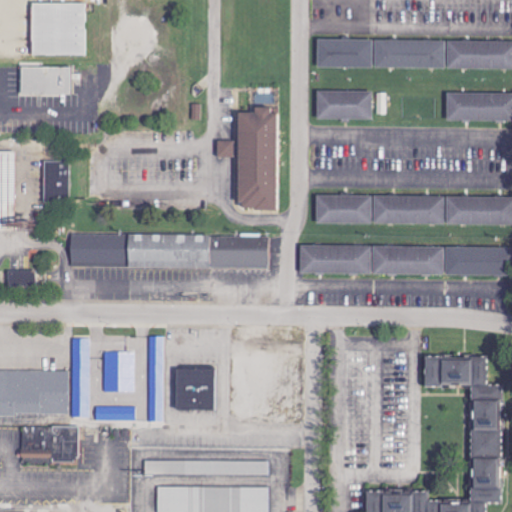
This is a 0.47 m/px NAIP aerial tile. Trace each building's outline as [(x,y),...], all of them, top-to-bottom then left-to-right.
[(32,55),(88,54),(87,3),(32,3),(32,55)] [(372,40),(318,39),(317,68),(372,68),(372,40)] [(375,68),(445,69),(445,41),(375,41),(375,68)] [(511,69),(511,42),(447,42),(447,69),(511,69)] [(22,64),(73,64),(73,92),(22,93),(22,64)] [(373,92),(317,92),(317,120),(372,120),(373,92)] [(511,94),(447,93),(446,121),(511,121),(511,94)] [(240,110),(253,110),(254,103),(273,103),(273,109),(279,110),(278,209),(243,209),(239,200),(240,110)] [(217,157),(233,158),(234,142),(218,142),(217,157)] [(16,153),(0,152),(0,219),(16,220),(16,217),(36,217),(36,195),(16,195),(16,153)] [(44,203),(55,203),(55,197),(69,197),(70,162),(45,162),(44,203)] [(315,224),(371,225),(372,197),(316,196),(315,224)] [(373,224),(444,225),(445,197),(373,197),(373,224)] [(511,198),(446,197),(446,224),(511,225),(511,198)] [(269,269),(269,237),(71,236),(71,267),(269,269)] [(444,248),(300,246),(300,274),(371,275),(444,276),(444,248)] [(511,248),(445,249),(445,277),(511,276),(511,248)] [(9,271),(8,289),(37,289),(37,272),(9,271)] [(166,337),(151,337),(150,422),(164,422),(166,337)] [(74,340),(75,418),(92,418),(91,340),(74,340)] [(136,353),(106,353),(106,392),(136,393),(136,353)] [(471,386),(471,507),(438,507),(438,502),(428,502),(428,492),(365,492),(364,511),(483,511),(484,504),(501,504),(500,386),(486,386),(486,359),(439,359),(439,358),(424,358),(424,386),(471,386)] [(70,372),(0,370),(0,415),(69,416),(70,372)] [(175,411),(213,412),(213,389),(218,389),(219,371),(176,370),(175,411)] [(80,428),(22,427),(22,463),(79,464),(80,428)] [(147,461),(147,475),(269,476),(269,462),(147,461)] [(157,511),(268,511),(269,488),(158,487),(157,511)]
